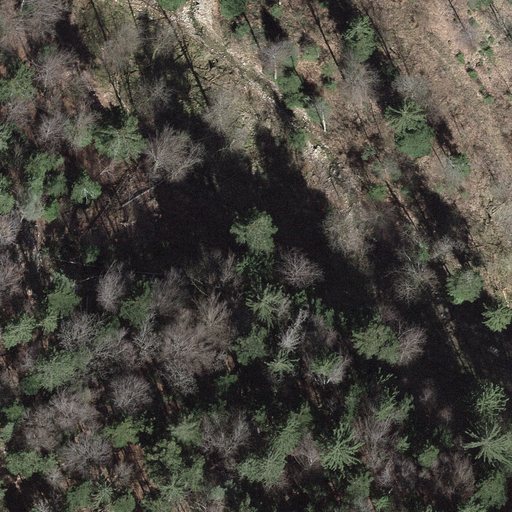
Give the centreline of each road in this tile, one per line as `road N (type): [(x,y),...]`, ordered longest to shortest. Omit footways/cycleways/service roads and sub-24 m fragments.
road 1 (track): [(48,0),(118,127),(193,189),(335,283),(511,383)]
road 2 (track): [(511,168),(483,110),(391,0)]
